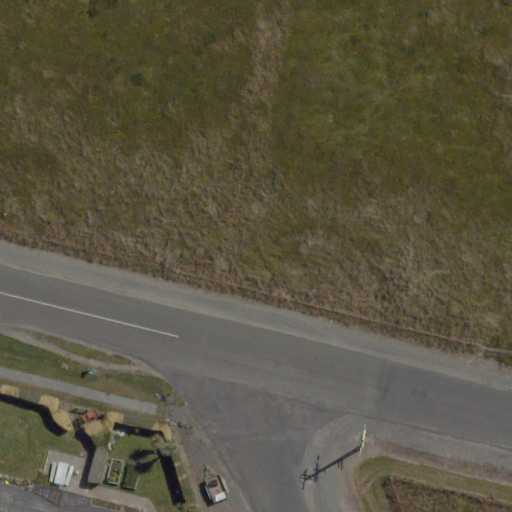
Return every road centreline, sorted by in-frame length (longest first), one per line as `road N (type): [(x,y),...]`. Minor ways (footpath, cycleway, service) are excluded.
road 1 (residential): [(243,352),(511,419)]
road 2 (residential): [(0,291),(243,352)]
road 3 (residential): [(243,352),(290,511)]
